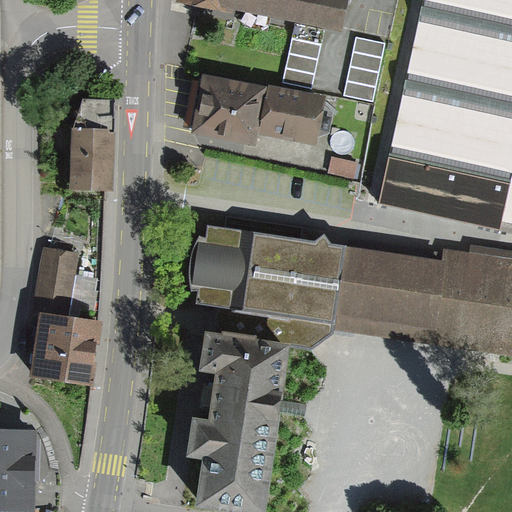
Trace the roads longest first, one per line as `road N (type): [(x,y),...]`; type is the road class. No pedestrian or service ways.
road 1 (secondary): [(102,511),(127,332),(136,30)]
road 2 (residential): [(0,341),(17,287),(14,74),(27,41),(49,30),(136,30)]
